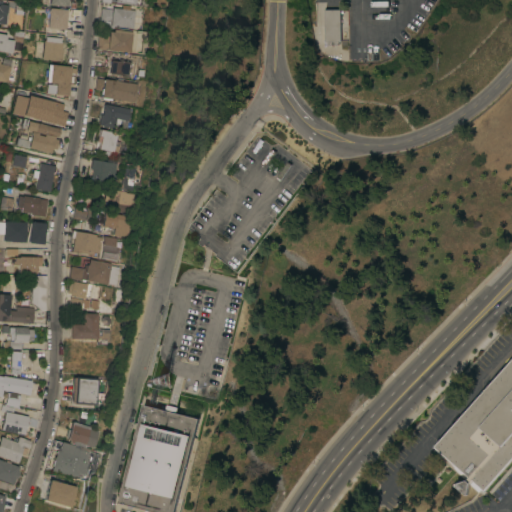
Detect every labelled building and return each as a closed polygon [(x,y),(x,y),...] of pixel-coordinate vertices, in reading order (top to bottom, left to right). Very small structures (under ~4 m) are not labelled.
[(0,4),(9,5),(7,13),(5,24),(0,23),(0,4)] [(134,26),(133,26),(133,28),(111,25),(111,21),(99,20),(101,8),(112,9),(112,7),(121,8),(122,4),(130,5),(130,9),(136,10),(134,26)] [(66,30),(47,28),(49,12),(48,12),(48,9),(49,10),(49,7),(68,9),(66,30)] [(341,41),(325,42),(324,10),(340,9),(341,41)] [(131,52),(97,48),(98,34),(108,35),(109,31),(113,31),(114,29),(128,31),(133,32),(131,52)] [(0,50),(0,32),(7,34),(6,39),(14,40),(12,53),(0,50)] [(63,35),(62,42),(63,42),(62,49),(63,49),(62,60),(42,59),(43,41),(38,40),(38,32),(63,35)] [(129,77),(120,76),(121,74),(109,73),(111,60),(112,60),(112,57),(115,57),(115,61),(123,61),(131,62),(129,77)] [(0,80),(0,63),(11,66),(7,82),(0,80)] [(68,95),(55,94),(56,83),(49,82),(45,81),(47,64),(50,64),(71,66),(71,67),(76,68),(76,73),(70,73),(68,95)] [(111,99),(111,100),(101,99),(102,97),(101,97),(101,94),(100,94),(101,90),(95,89),(97,78),(114,80),(114,79),(117,80),(137,83),(135,102),(111,99)] [(55,101),(55,102),(63,104),(61,111),(66,112),(63,126),(11,113),(15,94),(26,97),(27,95),(55,101)] [(130,109),(126,129),(120,128),(121,119),(115,118),(115,123),(119,124),(118,128),(97,125),(99,114),(101,114),(103,104),(130,109)] [(36,123),(46,125),(59,129),(57,137),(54,136),(53,138),(57,139),(55,149),(52,148),(50,153),(28,148),(14,145),(16,138),(28,140),(30,131),(25,130),(27,121),(36,123)] [(122,134),(118,153),(115,153),(114,157),(103,155),(104,150),(98,149),(99,142),(97,141),(99,129),(122,134)] [(25,156),(22,168),(9,165),(12,153),(25,156)] [(107,161),(107,158),(117,160),(113,185),(90,181),(92,170),(89,169),(91,159),(107,161)] [(48,192),(33,189),(35,178),(30,177),(31,170),(36,171),(38,162),(54,165),(48,192)] [(132,191),(120,189),(124,166),(136,168),(132,191)] [(129,194),(126,213),(109,210),(110,202),(103,200),(105,190),(129,194)] [(38,197),(38,198),(46,199),(44,216),(29,214),(29,213),(19,212),(20,207),(15,206),(16,195),(21,196),(21,195),(38,197)] [(0,196),(11,198),(9,211),(0,208),(0,196)] [(87,208),(87,207),(96,208),(94,221),(73,218),(74,207),(87,208)] [(116,214),(116,216),(135,219),(132,238),(113,235),(114,227),(105,226),(105,227),(102,226),(104,212),(116,214)] [(26,221),(44,223),(42,244),(27,242),(2,241),(3,221),(26,221)] [(96,234),(96,236),(102,237),(99,253),(92,252),(92,255),(79,252),(79,253),(71,252),(73,238),(70,237),(71,230),(96,234)] [(103,236),(117,237),(116,240),(121,241),(121,248),(119,247),(117,260),(114,260),(100,258),(103,236)] [(41,257),(41,265),(36,265),(36,273),(18,272),(18,264),(11,264),(11,260),(13,260),(13,257),(18,257),(18,256),(41,257)] [(111,263),(110,265),(119,267),(116,285),(107,283),(107,284),(85,280),(85,282),(82,281),(82,279),(81,279),(81,280),(68,278),(70,266),(85,269),(86,264),(88,265),(89,259),(111,263)] [(43,275),(29,275),(28,307),(43,307),(43,275)] [(87,283),(87,282),(92,283),(90,294),(87,294),(87,296),(85,295),(85,299),(70,296),(70,293),(67,292),(68,283),(72,283),(73,281),(87,283)] [(98,285),(86,283),(83,298),(95,300),(98,285)] [(0,293),(9,294),(8,310),(14,310),(15,306),(33,307),(32,324),(0,321),(0,293)] [(89,300),(88,309),(69,306),(70,297),(89,300)] [(98,313),(97,328),(110,329),(109,339),(70,337),(70,323),(82,324),(83,312),(98,313)] [(12,327),(27,327),(27,329),(33,329),(32,340),(29,339),(29,340),(27,340),(27,341),(12,341),(12,340),(9,340),(9,339),(6,339),(7,335),(9,336),(9,334),(7,334),(7,327),(12,327)] [(20,342),(20,349),(7,348),(1,348),(2,341),(20,342)] [(18,374),(8,373),(9,351),(19,351),(18,374)] [(469,477),(435,446),(511,360),(511,459),(484,491),(472,480),(470,483),(468,494),(466,495),(455,485),(456,483),(466,480),(469,477)] [(38,381),(36,396),(1,390),(0,396),(0,375),(2,376),(2,375),(38,381)] [(96,405),(73,403),(75,376),(98,378),(96,405)] [(20,395),(18,406),(5,404),(7,392),(20,395)] [(0,429),(2,419),(0,418),(0,412),(3,413),(3,412),(0,411),(0,402),(2,403),(1,404),(13,407),(12,413),(28,416),(24,434),(0,429)] [(166,410),(168,404),(179,407),(178,413),(200,418),(176,511),(159,511),(119,502),(144,404),(166,410)] [(90,427),(90,429),(98,431),(94,447),(85,444),(85,447),(69,442),(69,440),(67,439),(72,421),(90,427)] [(0,436),(16,442),(18,436),(31,441),(29,448),(23,446),(17,463),(0,456),(0,436)] [(81,447),(80,449),(89,451),(95,452),(92,463),(90,462),(86,476),(79,474),(78,477),(75,476),(75,477),(51,470),(57,449),(59,450),(61,441),(81,447)] [(0,459),(6,462),(6,461),(8,462),(8,463),(19,467),(17,471),(19,472),(16,479),(15,478),(13,484),(0,479),(0,459)] [(73,485),(46,480),(42,501),(69,507),(73,485)]
